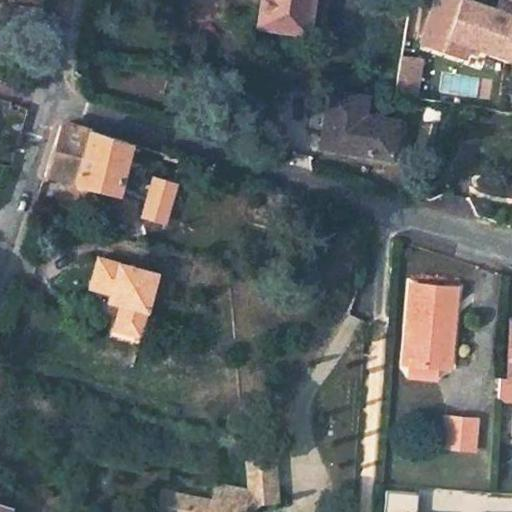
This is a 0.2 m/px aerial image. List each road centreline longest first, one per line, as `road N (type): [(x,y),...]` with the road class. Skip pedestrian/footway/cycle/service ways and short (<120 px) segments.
road 1 (residential): [(48,94),(511,250)]
road 2 (secondary): [(48,94),(0,255)]
